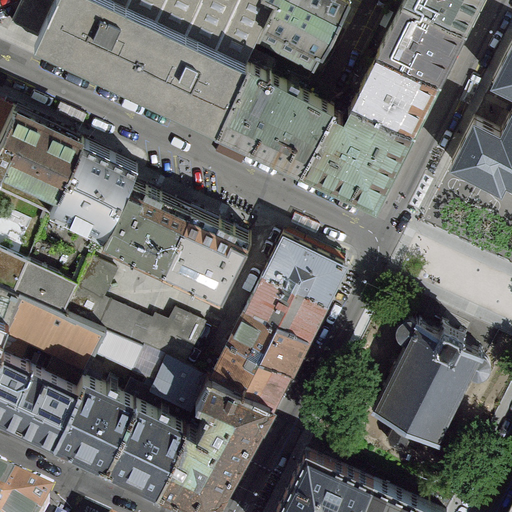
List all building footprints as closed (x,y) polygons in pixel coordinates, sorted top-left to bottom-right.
[(55,0),(22,0),(13,19),(41,31),(55,0)] [(247,58),(119,0),(55,0),(41,31),(36,41),(86,64),(173,104),(219,126),(247,58)] [(119,0),(247,58),(256,39),(274,0),(119,0)] [(274,0),(256,39),(313,67),(347,0),(274,0)] [(416,0),(400,0),(378,43),(439,75),(453,48),(465,24),(416,0)] [(416,0),(465,24),(477,0),(416,0)] [(378,43),(352,96),(414,127),(429,97),(439,75),(378,43)] [(511,43),(494,77),(511,86),(511,108),(503,128),(475,114),(453,159),(502,183),(506,175),(511,178),(511,43)] [(276,58),(265,51),(258,64),(269,70),(276,58)] [(252,60),(247,58),(219,126),(218,128),(300,169),(301,168),(334,102),(269,70),(258,64),(252,60)] [(334,102),(301,168),(334,183),(376,199),(396,161),(414,127),(352,96),(346,109),(334,102)] [(1,97),(0,98),(0,133),(1,131),(13,103),(1,97)] [(16,138),(4,164),(58,191),(84,135),(53,121),(13,103),(1,131),(16,138)] [(16,138),(1,131),(0,133),(0,172),(4,164),(16,138)] [(109,147),(84,135),(58,191),(49,207),(102,232),(105,233),(132,174),(139,161),(109,147)] [(0,182),(49,207),(58,191),(4,164),(0,172),(0,182)] [(164,189),(132,174),(105,233),(165,261),(192,202),(164,189)] [(222,215),(192,202),(165,261),(222,288),(251,229),(222,215)] [(277,242),(265,268),(327,296),(339,274),(348,257),(304,237),(283,228),(277,242)] [(29,256),(0,242),(0,280),(15,287),(29,256)] [(65,308),(98,323),(110,296),(105,294),(119,266),(91,253),(78,279),(65,308)] [(78,279),(29,256),(15,287),(21,289),(65,308),(78,279)] [(265,268),(248,303),(310,331),(320,311),(327,296),(265,268)] [(0,280),(0,313),(10,317),(21,289),(15,287),(0,280)] [(65,308),(21,289),(10,317),(0,343),(0,345),(20,355),(29,337),(57,349),(48,368),(80,383),(85,370),(95,349),(106,326),(101,324),(98,323),(65,308)] [(167,353),(185,362),(206,319),(176,305),(170,317),(155,311),(154,315),(113,298),(101,324),(106,326),(143,343),(167,353)] [(248,303),(231,338),(292,365),(301,349),(310,331),(248,303)] [(0,343),(10,317),(0,313),(0,343)] [(438,327),(412,315),(401,319),(399,326),(400,334),(407,341),(375,406),(391,413),(395,421),(389,434),(392,440),(400,444),(407,443),(413,430),(422,428),(438,436),(470,373),(480,375),(488,373),(493,365),(490,354),(484,350),(463,340),(468,330),(443,317),(438,327)] [(143,343),(106,326),(95,349),(133,366),(143,343)] [(231,338),(213,372),(270,398),(275,400),(285,381),(292,365),(231,338)] [(167,353),(143,343),(133,366),(156,376),(167,353)] [(20,355),(0,345),(0,408),(4,410),(35,424),(56,434),(80,383),(48,368),(20,355)] [(185,362),(167,353),(156,376),(151,386),(192,407),(197,397),(209,373),(185,362)] [(137,394),(126,389),(85,370),(80,383),(56,434),(83,447),(107,458),(137,394)] [(198,424),(187,418),(158,482),(186,495),(210,506),(257,422),(270,398),(213,372),(210,371),(209,373),(197,397),(209,403),(198,424)] [(192,407),(151,386),(131,376),(126,389),(137,394),(187,418),(192,407)] [(187,418),(137,394),(107,458),(136,472),(158,482),(187,418)] [(374,476),(307,446),(300,460),(294,473),(362,503),(374,476)] [(357,511),(362,503),(294,473),(274,511),(357,511)] [(446,511),(448,508),(374,476),(362,503),(379,511),(446,511)] [(0,481),(0,511),(46,511),(50,505),(12,487),(0,481)] [(379,511),(362,503),(357,511),(379,511)]
